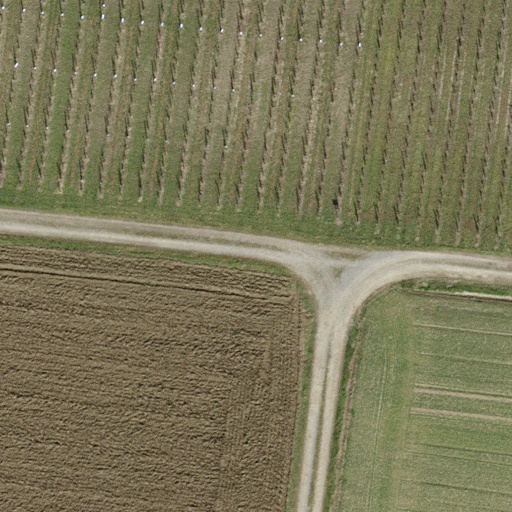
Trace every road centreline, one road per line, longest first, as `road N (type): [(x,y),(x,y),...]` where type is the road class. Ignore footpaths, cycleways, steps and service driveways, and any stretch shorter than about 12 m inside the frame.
road 1 (track): [(0,229),(340,269)]
road 2 (track): [(340,269),(307,511)]
road 3 (track): [(340,269),(511,289)]
